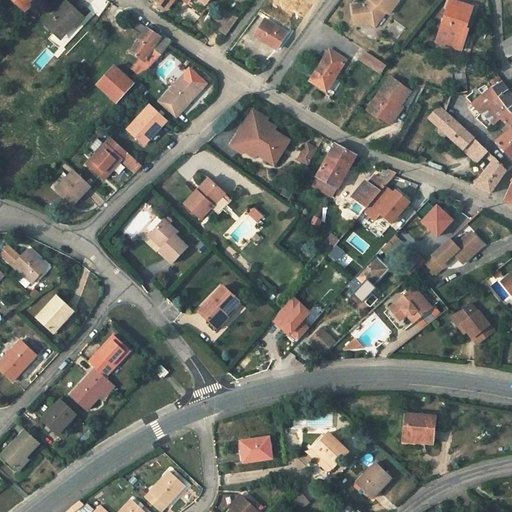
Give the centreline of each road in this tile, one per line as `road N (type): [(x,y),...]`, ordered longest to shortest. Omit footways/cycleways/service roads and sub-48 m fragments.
road 1 (tertiary): [(206,405),(365,374),(511,390)]
road 2 (unclassified): [(494,206),(340,139),(237,74)]
road 3 (residential): [(237,74),(74,244)]
road 4 (tertiary): [(40,511),(206,405)]
road 5 (residential): [(0,421),(79,341),(118,284)]
road 6 (residential): [(206,405),(195,368),(118,284)]
road 7 (unclassified): [(237,74),(122,0)]
